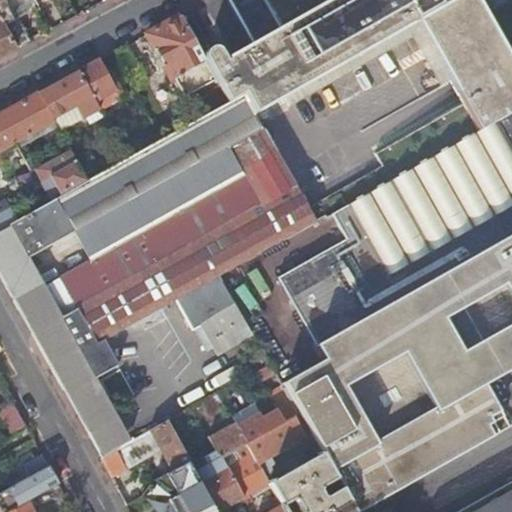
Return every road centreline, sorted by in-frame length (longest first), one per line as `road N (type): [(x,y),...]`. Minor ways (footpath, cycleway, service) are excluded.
road 1 (residential): [(0,329),(102,511)]
road 2 (residential): [(0,86),(160,0)]
